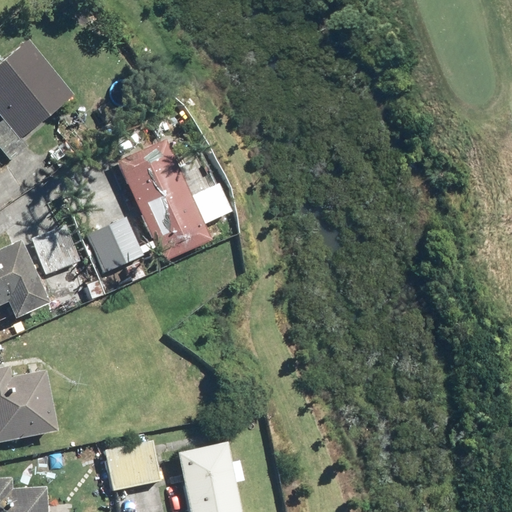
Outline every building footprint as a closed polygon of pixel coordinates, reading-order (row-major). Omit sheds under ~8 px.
[(30,39),(0,65),(0,109),(6,117),(0,122),(0,142),(14,159),(33,142),(29,138),(79,95),(30,39)] [(235,211),(223,185),(195,197),(170,143),(120,166),(163,261),(214,237),(208,224),(235,211)] [(147,252),(131,223),(114,231),(130,261),(147,252)] [(0,325),(55,301),(44,277),(41,278),(24,241),(0,252),(0,325)] [(15,365),(0,368),(0,443),(62,432),(50,369),(17,376),(15,365)] [(106,448),(114,491),(164,481),(155,439),(106,448)] [(245,511),(230,440),(181,450),(194,511),(245,511)] [(14,479),(0,479),(0,511),(50,511),(51,487),(14,488),(14,479)]
